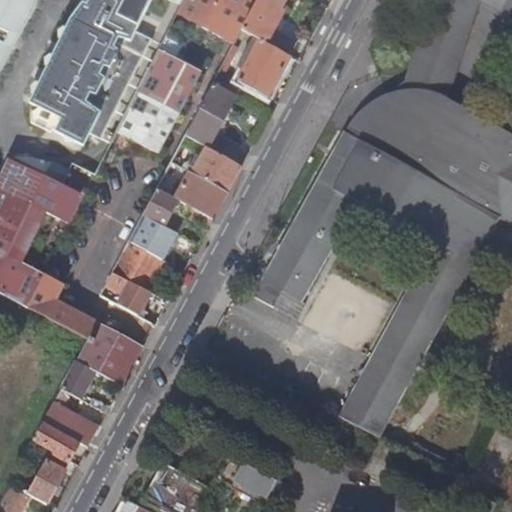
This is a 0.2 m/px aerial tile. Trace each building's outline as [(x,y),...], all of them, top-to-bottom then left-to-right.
[(0,0),(0,75),(7,63),(19,39),(34,9),(35,0),(0,0)] [(36,103),(33,109),(61,122),(56,134),(85,149),(92,136),(103,141),(127,94),(123,83),(133,80),(153,42),(137,34),(153,0),(164,0),(172,4),(174,0),(93,0),(92,4),(93,4),(88,13),(84,11),(73,25),(62,47),(64,48),(59,58),(58,57),(47,80),(48,81),(44,89),(43,89),(36,103)] [(92,4),(93,0),(89,0),(84,11),(88,13),(93,4),(92,4)] [(183,0),(177,14),(192,22),(209,31),(209,30),(234,44),(241,31),(257,0),(183,0)] [(257,0),(241,31),(259,41),(264,43),(287,0),(257,0)] [(344,133),(253,301),(291,322),(353,207),(432,249),(340,418),(341,419),(378,438),(497,221),(511,229),(511,0),(431,0),(404,82),(391,112),(344,133)] [(177,14),(131,105),(146,113),(192,22),(177,14)] [(84,199),(28,310),(87,341),(75,362),(95,373),(121,388),(144,347),(92,321),(53,303),(69,272),(88,235),(100,241),(81,279),(104,291),(113,274),(129,244),(143,217),(157,191),(185,137),(213,85),(219,73),(234,44),(209,30),(209,31),(192,22),(146,113),(131,105),(84,199)] [(62,47),(73,25),(68,31),(61,46),(62,47)] [(249,59),(236,83),(241,86),(266,99),(290,57),(264,43),(259,41),(251,55),(248,52),(245,57),(249,59)] [(45,79),(47,80),(58,57),(56,56),(45,79)] [(236,83),(219,73),(213,85),(235,97),(241,86),(236,83)] [(235,97),(213,85),(185,137),(202,147),(206,149),(208,150),(235,97)] [(34,102),(36,103),(43,89),(40,88),(34,102)] [(348,127),(344,133),(391,112),(391,104),(393,96),(385,98),(377,102),(370,105),(357,116),(348,127)] [(206,149),(202,147),(190,168),(194,171),(206,149)] [(241,168),(208,150),(206,149),(194,171),(190,168),(187,173),(189,174),(227,195),(241,168)] [(7,163),(0,178),(0,295),(28,310),(84,199),(7,163)] [(189,174),(175,200),(178,202),(186,206),(213,221),(227,195),(189,174)] [(175,200),(157,191),(143,217),(164,229),(178,202),(175,200)] [(205,235),(213,221),(186,206),(181,216),(185,218),(183,223),(205,235)] [(164,229),(143,217),(129,244),(163,262),(177,236),(164,229)] [(145,256),(130,283),(144,291),(159,264),(145,256)] [(53,303),(92,321),(104,299),(101,297),(104,291),(81,279),(69,272),(53,303)] [(104,299),(138,317),(151,294),(144,291),(130,283),(113,274),(104,291),(101,297),(104,299)] [(95,373),(75,362),(66,379),(61,389),(81,400),(81,401),(106,414),(110,408),(84,394),(95,373)] [(81,400),(61,389),(55,399),(61,402),(75,410),(81,401),(81,400)] [(61,402),(55,399),(52,405),(58,408),(61,402)] [(58,408),(52,405),(42,424),(79,444),(88,449),(93,439),(98,430),(58,408)] [(79,444),(42,424),(32,441),(36,443),(21,470),(34,478),(49,450),(53,452),(52,455),(68,463),(79,444)] [(29,497),(46,506),(64,473),(47,464),(29,497)] [(164,464),(143,501),(162,511),(197,511),(210,490),(164,464)] [(281,482),(243,464),(235,480),(268,496),(273,485),(278,488),(281,482)] [(0,509),(0,511),(21,511),(28,500),(11,490),(0,509)] [(470,490),(461,508),(468,511),(492,511),(497,504),(470,490)] [(147,511),(127,501),(121,511),(147,511)]
